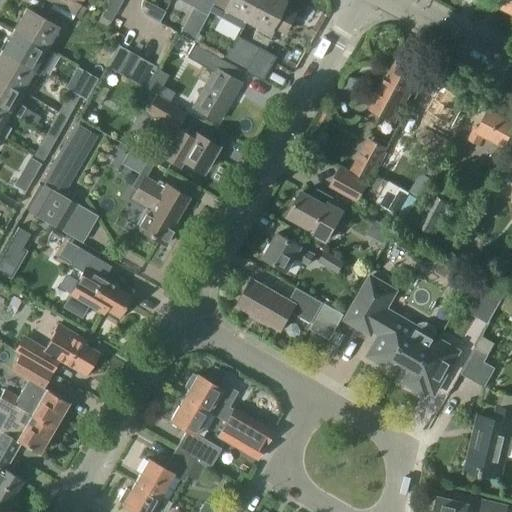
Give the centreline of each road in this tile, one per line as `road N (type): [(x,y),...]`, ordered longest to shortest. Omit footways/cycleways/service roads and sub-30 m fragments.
road 1 (residential): [(178,312),(359,0)]
road 2 (residential): [(63,511),(178,312)]
road 3 (residential): [(392,511),(404,458),(389,439),(313,398)]
road 4 (residential): [(313,398),(178,312)]
road 5 (residential): [(338,511),(291,478),(288,461),(313,398)]
road 6 (residential): [(511,66),(389,0)]
